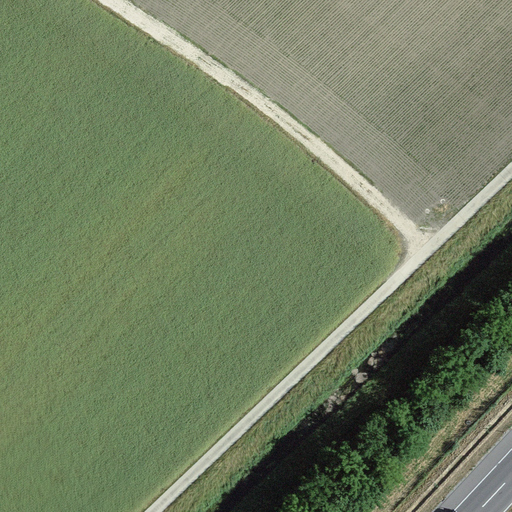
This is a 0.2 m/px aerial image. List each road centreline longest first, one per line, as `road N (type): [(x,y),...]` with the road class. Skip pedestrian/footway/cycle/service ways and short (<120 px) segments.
road 1 (track): [(154,511),(511,170)]
road 2 (track): [(427,251),(260,101),(109,0)]
